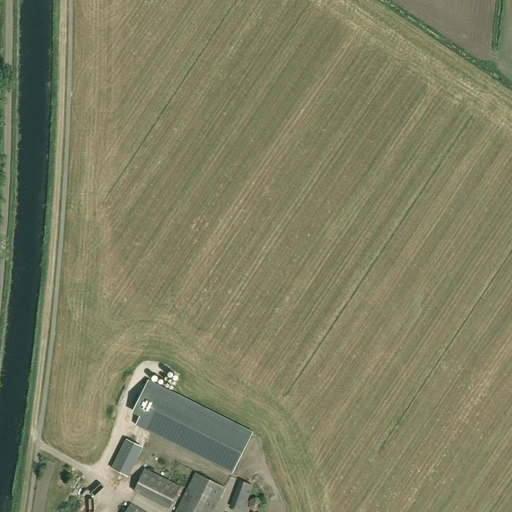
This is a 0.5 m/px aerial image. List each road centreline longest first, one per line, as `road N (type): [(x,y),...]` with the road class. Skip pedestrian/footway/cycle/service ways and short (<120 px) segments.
road 1 (track): [(21,511),(41,349),(58,0)]
road 2 (unclassified): [(0,271),(8,0)]
